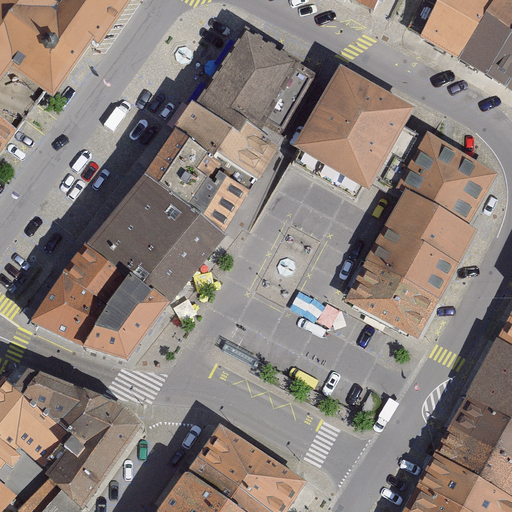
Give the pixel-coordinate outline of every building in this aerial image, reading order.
[(0,0),(0,75),(12,60),(53,92),(93,35),(100,39),(127,0),(52,0),(52,1),(50,0),(0,0)] [(356,0),(373,9),(377,0),(356,0)] [(511,0),(425,0),(411,28),(511,92),(511,0)] [(200,105),(273,148),(312,75),(248,33),(200,105)] [(412,108),(342,68),(298,144),(368,185),(412,108)] [(180,128),(251,182),(273,148),(200,105),(196,103),(180,128)] [(0,149),(14,129),(0,115),(0,149)] [(148,176),(221,230),(251,182),(180,128),(148,176)] [(495,174),(428,136),(399,188),(408,193),(465,225),(495,174)] [(148,176),(89,246),(169,301),(224,234),(221,230),(148,176)] [(475,230),(465,225),(408,193),(371,260),(438,297),(475,230)] [(89,246),(35,319),(85,343),(126,356),(169,301),(89,246)] [(417,335),(438,297),(371,260),(349,299),(417,335)] [(511,320),(502,339),(511,345),(511,320)] [(511,345),(502,339),(471,396),(511,422),(511,345)] [(45,475),(51,480),(81,508),(139,424),(124,408),(22,368),(11,383),(77,438),(50,470),(45,475)] [(18,442),(50,470),(77,438),(11,383),(6,379),(0,386),(0,511),(14,496),(0,484),(0,465),(4,459),(12,465),(18,455),(12,451),(18,442)] [(511,422),(471,396),(451,433),(511,464),(511,422)] [(221,429),(189,473),(243,511),(283,511),(303,483),(221,429)] [(511,464),(451,433),(439,456),(511,501),(511,464)] [(511,511),(511,501),(439,456),(408,511),(511,511)] [(243,511),(189,473),(162,511),(243,511)] [(51,480),(19,511),(77,511),(81,508),(51,480)]
